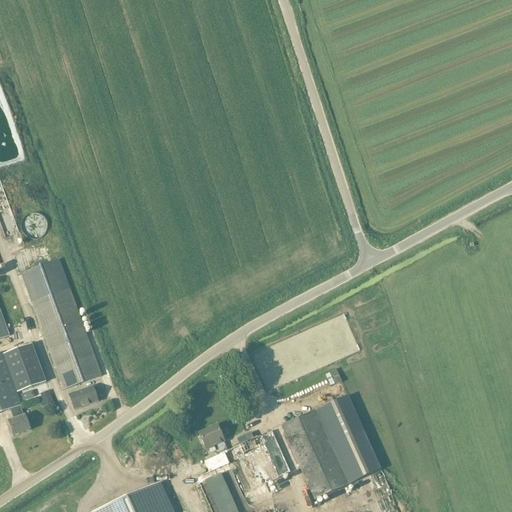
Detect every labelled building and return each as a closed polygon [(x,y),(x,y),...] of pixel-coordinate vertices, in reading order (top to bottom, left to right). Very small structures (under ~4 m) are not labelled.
[(33,211),(24,224),(28,227),(26,231),(38,240),(50,223),(33,211)] [(22,274),(64,390),(102,377),(59,260),(22,274)] [(0,340),(10,337),(0,310),(0,340)] [(32,345),(3,356),(17,394),(46,383),(32,345)] [(25,417),(23,417),(20,407),(21,406),(17,394),(3,356),(2,353),(0,353),(0,413),(10,410),(14,421),(8,423),(13,436),(30,430),(25,417)] [(341,369),(328,373),(332,386),(345,382),(341,369)] [(69,396),(74,411),(98,402),(93,387),(69,396)] [(40,393),(43,405),(54,403),(51,391),(40,393)] [(315,501),(380,471),(381,471),(348,398),(282,427),(315,501)] [(216,446),(220,455),(228,452),(224,442),(217,427),(200,435),(206,450),(216,446)] [(290,474),(272,433),(206,463),(210,473),(198,478),(212,511),(282,511),(270,484),(290,474)] [(173,511),(160,481),(95,508),(96,511),(173,511)]
